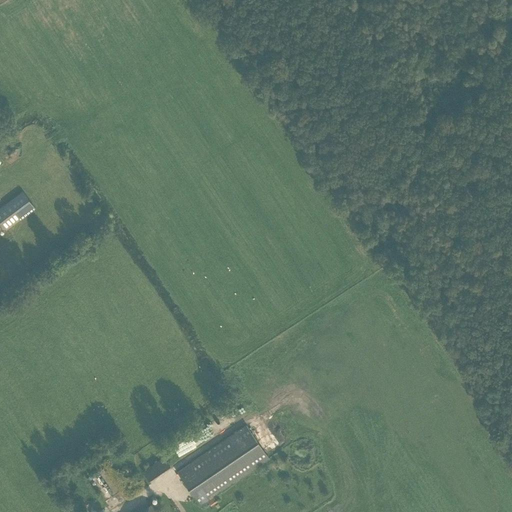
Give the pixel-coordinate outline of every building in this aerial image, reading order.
[(56,145),(69,138),(64,128),(51,135),(56,145)] [(23,192),(0,208),(0,221),(6,230),(35,208),(23,192)] [(197,428),(203,442),(222,433),(216,419),(197,428)] [(246,426),(178,472),(200,506),(208,500),(211,505),(219,500),(216,495),(269,459),(246,426)] [(165,458),(143,472),(149,481),(170,466),(165,458)] [(93,478),(90,481),(100,492),(101,491),(104,495),(105,494),(110,500),(116,494),(96,471),(91,475),(93,478)] [(159,511),(153,503),(144,509),(143,507),(135,511),(159,511)]
